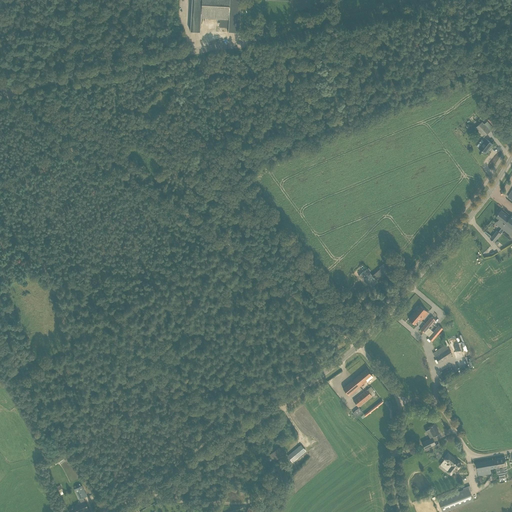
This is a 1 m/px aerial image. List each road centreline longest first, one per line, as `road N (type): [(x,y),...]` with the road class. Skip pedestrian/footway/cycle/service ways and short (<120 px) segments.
road 1 (track): [(264,272),(149,361),(116,317),(0,231)]
road 2 (track): [(6,100),(66,147),(181,209),(264,272)]
road 3 (tertiary): [(123,511),(359,347)]
road 4 (unclassified): [(0,93),(6,100),(237,48)]
road 5 (tertiary): [(359,347),(511,156)]
road 6 (unclassified): [(511,450),(468,451),(432,402),(398,400)]
